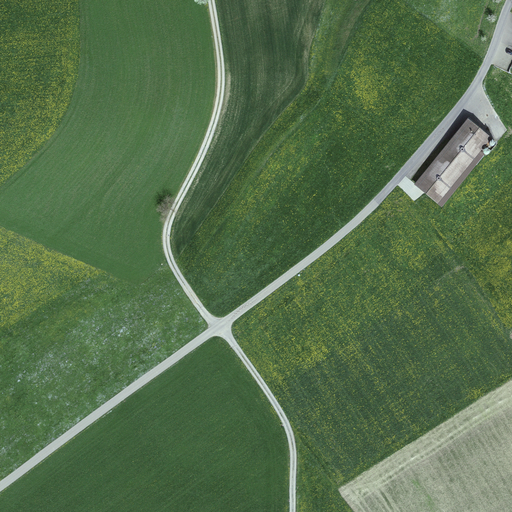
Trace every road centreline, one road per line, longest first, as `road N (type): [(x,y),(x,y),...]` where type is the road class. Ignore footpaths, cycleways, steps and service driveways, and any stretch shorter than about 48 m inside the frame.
road 1 (unclassified): [(510,0),(474,87),(360,217),(0,480)]
road 2 (track): [(216,327),(166,248),(168,223),(220,89),(210,0)]
road 3 (track): [(216,327),(283,428),(286,511)]
